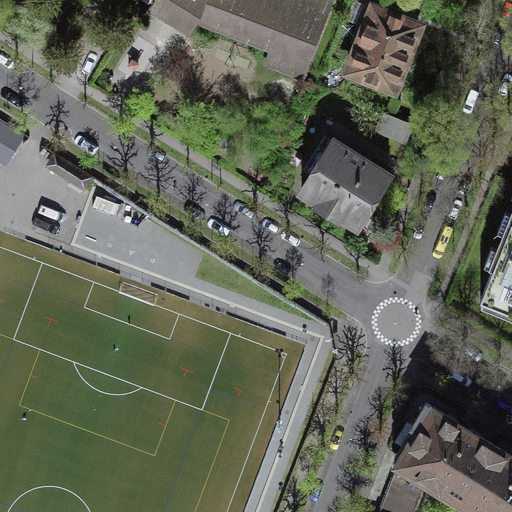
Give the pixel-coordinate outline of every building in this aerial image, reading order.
[(157,0),(153,8),(171,19),(188,30),(196,18),(273,48),(266,64),(301,78),(331,0),(157,0)] [(348,71),(393,89),(400,71),(406,69),(410,60),(407,54),(419,25),(373,8),(368,20),(366,20),(362,31),(358,41),(359,42),(348,71)] [(384,112),(383,113),(382,113),(375,131),(404,142),(407,133),(411,124),(410,124),(410,123),(384,112)] [(0,118),(0,159),(6,163),(15,149),(24,134),(0,118)] [(333,139),(301,191),(319,202),(318,204),(327,211),(337,217),(339,214),(357,226),(389,174),(333,139)] [(51,157),(47,164),(87,189),(96,175),(55,150),(55,151),(51,157)] [(511,219),(480,299),(483,300),(484,297),(502,304),(501,307),(511,311),(511,219)] [(400,455),(378,511),(414,511),(427,479),(459,500),(494,444),(463,425),(426,402),(412,424),(418,428),(400,455)] [(479,511),(511,511),(511,455),(494,444),(459,500),(479,511)]
